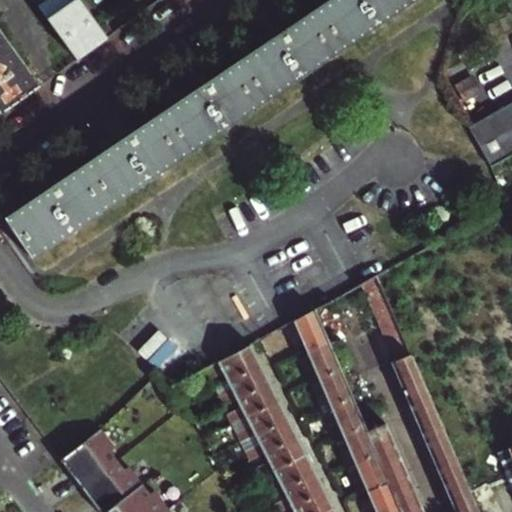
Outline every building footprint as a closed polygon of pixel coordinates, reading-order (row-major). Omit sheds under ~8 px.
[(32,255),(410,0),(336,0),(9,220),(32,255)] [(81,0),(46,0),(38,6),(77,59),(107,36),(81,0)] [(40,85),(0,29),(0,42),(34,90),(40,85)] [(0,107),(3,112),(34,90),(0,42),(0,107)] [(511,102),(468,127),(490,168),(511,155),(511,102)] [(375,274),(362,282),(384,334),(398,327),(375,274)] [(327,342),(312,309),(284,325),(288,332),(288,334),(298,329),(307,351),(327,342)] [(398,327),(384,334),(395,361),(391,363),(456,511),(477,511),(478,511),(469,491),(398,327)] [(297,355),(307,351),(298,329),(288,334),(297,355)] [(319,378),(339,369),(327,342),(307,351),(310,358),(300,362),(304,372),(314,367),(319,378)] [(250,343),(203,368),(208,377),(222,370),(227,379),(259,362),(250,343)] [(310,358),(307,351),(297,355),(300,362),(310,358)] [(236,397),(269,381),(259,362),(227,379),(231,388),(217,396),(222,405),(236,397)] [(310,382),(319,378),(314,367),(304,372),(310,382)] [(322,386),(313,390),(317,400),(327,396),(331,407),(351,398),(339,369),(319,378),(322,386)] [(322,386),(319,378),(310,382),(313,390),(322,386)] [(245,416),(278,399),(269,381),(236,397),(240,406),(226,413),(231,423),(245,416)] [(322,411),(331,407),(327,396),(317,400),(322,411)] [(334,414),(325,418),(329,428),(338,424),(342,434),(363,425),(353,402),(351,398),(331,407),(334,414)] [(254,434),(287,417),(278,399),(245,416),(250,424),(235,431),(240,441),(254,434)] [(334,414),(331,407),(322,411),(325,418),(334,414)] [(250,424),(245,416),(231,423),(235,431),(250,424)] [(264,452),(296,435),(287,417),(254,434),(259,443),(245,450),(249,459),(264,452)] [(333,438),(342,434),(338,424),(329,428),(333,438)] [(423,511),(385,424),(366,432),(375,454),(388,482),(400,510),(400,511),(423,511)] [(346,443),(337,447),(341,456),(351,452),(355,462),(375,454),(366,432),(363,425),(342,434),(346,443)] [(186,511),(176,500),(160,484),(156,488),(148,479),(132,462),(128,466),(120,458),(113,449),(117,445),(101,428),(63,462),(87,488),(109,511),(111,511),(115,509),(117,511),(186,511)] [(259,443),(254,434),(240,441),(245,450),(259,443)] [(273,470),(305,453),(296,435),(264,452),(268,460),(254,468),(258,477),(273,470)] [(506,470),(511,467),(511,447),(499,453),(498,453),(506,470)] [(345,466),(355,462),(351,452),(341,456),(345,466)] [(282,488),(315,471),(305,453),(273,470),(278,478),(263,486),(268,495),(282,488)] [(358,470),(348,474),(353,484),(363,480),(367,491),(388,482),(375,454),(355,462),(358,470)] [(345,466),(348,474),(358,470),(355,462),(345,466)] [(278,511),(291,506),(323,488),(315,471),(282,488),(286,495),(272,503),(276,511),(278,511)] [(358,495),(367,491),(363,480),(353,484),(358,495)] [(376,511),(395,511),(400,510),(388,482),(367,491),(371,499),(361,503),(365,511),(367,511),(375,508),(376,511)] [(323,511),(333,507),(323,488),(291,506),(294,511),(323,511)] [(367,491),(358,495),(361,503),(371,499),(367,491)]
